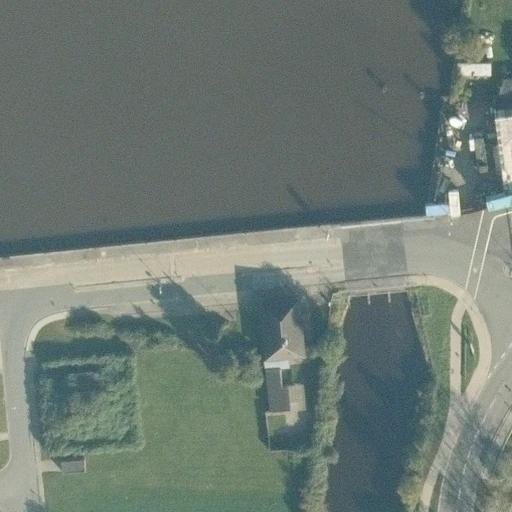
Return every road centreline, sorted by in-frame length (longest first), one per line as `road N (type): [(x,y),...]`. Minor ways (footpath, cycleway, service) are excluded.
road 1 (unclassified): [(511,315),(473,271),(426,256),(10,295),(26,482)]
road 2 (tertiary): [(511,370),(481,419),(455,511)]
